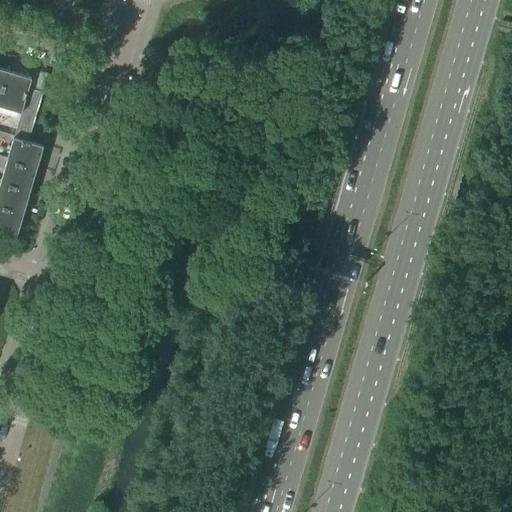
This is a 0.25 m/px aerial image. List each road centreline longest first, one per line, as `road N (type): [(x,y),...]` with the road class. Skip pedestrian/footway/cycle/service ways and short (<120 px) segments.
road 1 (primary): [(325,511),(472,0)]
road 2 (primary): [(421,0),(275,511)]
road 3 (residential): [(123,66),(60,276)]
road 4 (residential): [(60,276),(0,482)]
road 5 (residential): [(123,66),(0,32)]
